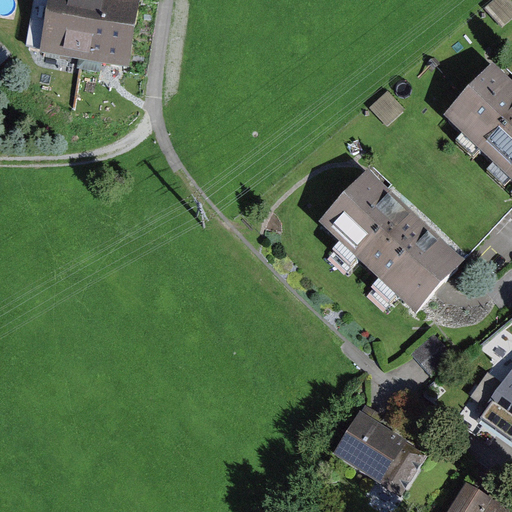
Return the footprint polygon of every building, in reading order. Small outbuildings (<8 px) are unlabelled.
[(48,0),(40,58),(128,72),(139,1),(133,0),(48,0)] [(497,44),(511,29),(511,26),(496,10),(480,26),(497,44)] [(0,66),(12,55),(4,46),(0,49),(0,66)] [(511,179),(511,82),(492,64),(443,115),(511,179)] [(363,121),(380,141),(399,126),(382,106),(363,121)] [(417,316),(467,264),(371,173),(321,225),(417,316)] [(409,353),(429,378),(455,357),(435,332),(409,353)] [(511,370),(475,423),(511,449),(511,370)] [(428,455),(359,413),(331,459),(400,501),(428,455)] [(494,511),(493,511),(498,502),(467,483),(449,511),(494,511)]
